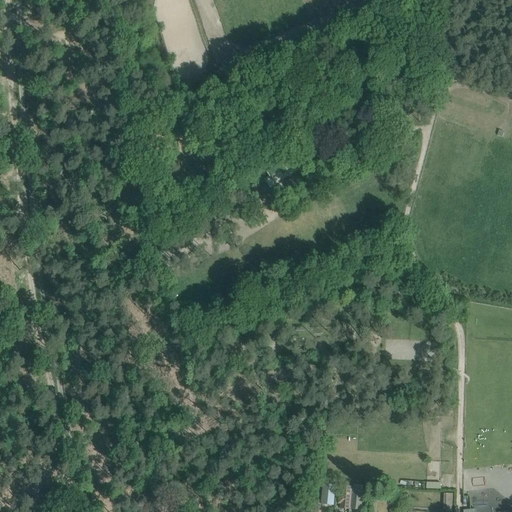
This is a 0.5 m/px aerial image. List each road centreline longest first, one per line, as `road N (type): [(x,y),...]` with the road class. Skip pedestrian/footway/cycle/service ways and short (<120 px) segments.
road 1 (track): [(75,511),(37,299),(11,0)]
road 2 (track): [(460,367),(449,305),(416,259),(405,225),(442,76)]
road 3 (track): [(460,367),(458,511)]
